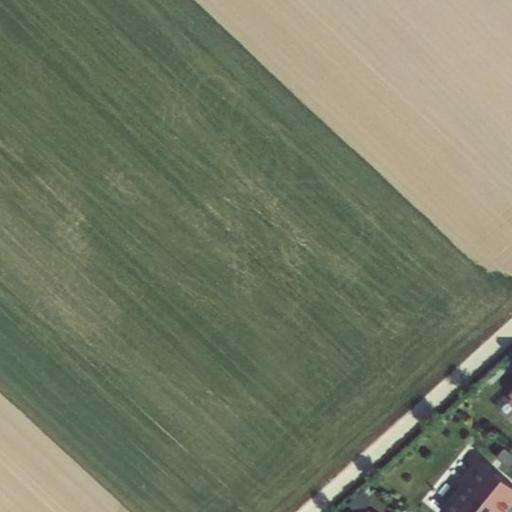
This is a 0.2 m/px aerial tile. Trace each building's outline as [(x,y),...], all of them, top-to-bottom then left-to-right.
[(498,441),(511,452),(511,451),(511,436),(506,431),(498,441)] [(470,454),(480,442),(474,437),(465,450),(470,454)] [(501,500),(511,485),(511,468),(480,442),(470,454),(458,469),(463,473),(443,496),(462,511),(495,511),(496,511),(493,509),(489,506),(497,496),(501,500)] [(390,510),(369,496),(358,511),(388,511),(390,510)] [(489,506),(493,509),(501,500),(497,496),(489,506)]
